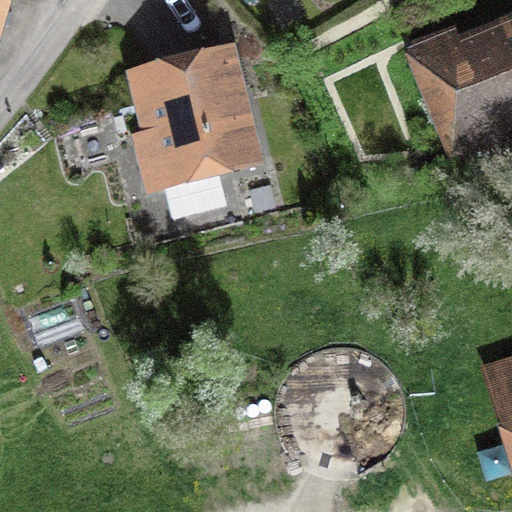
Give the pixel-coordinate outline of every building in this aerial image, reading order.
[(0,0),(0,43),(12,0),(0,0)] [(511,17),(458,39),(454,29),(401,50),(451,174),(511,149),(511,17)] [(233,175),(263,167),(234,51),(127,77),(141,136),(130,138),(133,148),(120,151),(130,191),(143,188),(146,199),(157,196),(164,195),(171,223),(227,209),(220,184),(234,180),(233,175)] [(256,214),(277,209),(272,187),(251,192),(256,214)] [(33,364),(37,373),(45,369),(41,360),(33,364)] [(511,360),(478,371),(511,481),(511,360)]
